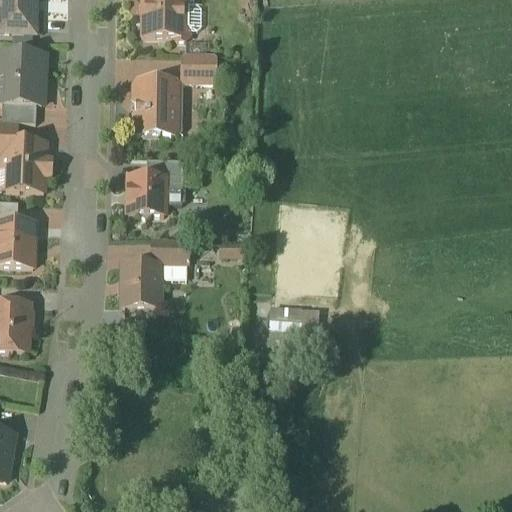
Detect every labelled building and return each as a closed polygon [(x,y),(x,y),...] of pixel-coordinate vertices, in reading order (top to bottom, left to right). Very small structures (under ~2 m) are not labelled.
[(0,0),(0,36),(34,38),(35,0),(0,0)] [(142,0),(143,44),(172,44),(176,48),(184,48),(188,44),(188,37),(184,33),(184,12),(184,0),(142,0)] [(197,12),(184,12),(184,33),(188,37),(197,37),(200,34),(201,16),(197,12)] [(43,63),(0,60),(0,109),(2,110),(36,112),(41,112),(43,63)] [(213,64),(184,64),(182,65),(181,88),(183,90),(212,90),(214,89),(214,65),(213,64)] [(155,89),(152,87),(150,89),(142,89),(140,87),(133,95),(134,96),(134,112),(130,116),(134,119),(133,134),(132,135),(139,143),(141,141),(157,142),(159,144),(161,142),(169,142),(170,143),(178,136),(173,131),(173,118),(178,113),(177,112),(177,97),(178,95),(171,88),(170,89),(155,89)] [(36,112),(2,110),(1,129),(16,130),(35,131),(36,112)] [(1,129),(0,129),(0,150),(1,150),(1,149),(15,149),(16,130),(1,129)] [(15,149),(1,149),(1,150),(0,177),(6,177),(5,196),(0,195),(0,197),(43,200),(44,184),(50,184),(50,167),(44,167),(45,151),(15,149)] [(182,168),(146,167),(146,184),(164,184),(164,194),(181,194),(182,168)] [(146,184),(128,183),(128,196),(127,208),(128,208),(127,220),(139,221),(145,227),(151,221),(163,221),(164,194),(164,184),(146,184)] [(17,210),(0,209),(0,229),(17,230),(17,210)] [(17,230),(0,229),(0,273),(32,275),(34,230),(17,230)] [(187,248),(151,248),(151,271),(158,272),(187,272),(187,248)] [(245,250),(220,250),(220,263),(245,263),(245,250)] [(151,271),(122,271),(122,313),(157,314),(157,309),(161,305),(161,292),(157,288),(158,272),(151,271)] [(29,312),(0,310),(0,357),(27,358),(28,337),(31,334),(31,329),(29,326),(29,312)] [(323,320),(270,317),(268,353),(321,355),(323,320)] [(14,442),(0,439),(0,486),(6,488),(14,442)]
